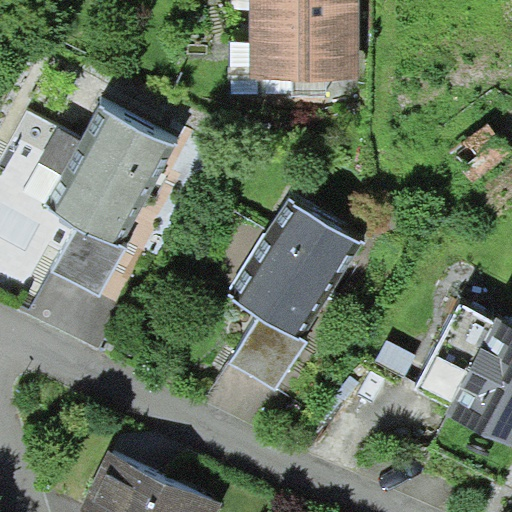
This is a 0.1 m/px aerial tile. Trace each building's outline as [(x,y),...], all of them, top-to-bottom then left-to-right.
[(351,0),(241,0),(245,81),(354,76),(351,0)] [(171,145),(94,105),(38,210),(116,251),(171,145)] [(346,237),(281,198),(224,294),(289,332),(346,237)] [(511,325),(485,312),(436,414),(511,450),(511,325)] [(210,511),(216,501),(108,450),(78,511),(210,511)]
